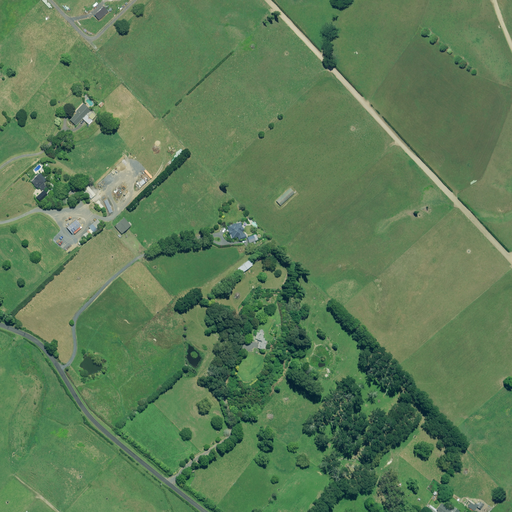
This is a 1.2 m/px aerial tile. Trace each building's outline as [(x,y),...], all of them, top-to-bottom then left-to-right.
[(82,119),(83,119),(86,115),(91,111),(83,103),(75,112),(76,113),(70,120),(76,126),(82,119)] [(86,115),(83,119),(88,124),(92,121),(86,115)] [(44,182),(38,175),(34,178),(34,179),(31,182),(37,189),(39,187),(41,191),(43,189),(44,190),(47,187),(43,183),(44,182)] [(294,193),(290,188),(276,201),(280,206),(294,193)] [(120,235),(129,227),(130,226),(128,223),(127,224),(122,219),(113,227),(120,235)] [(73,232),(75,234),(82,228),(76,220),(66,228),(71,234),(73,232)] [(101,224),(97,220),(92,224),(95,228),(101,224)] [(245,233),(244,234),(243,230),(244,230),(243,227),(242,227),(241,222),(227,226),(230,239),(237,237),(238,240),(246,237),(245,233)] [(258,240),(256,234),(247,238),(249,243),(253,242),(253,244),(255,243),(254,241),(258,240)] [(252,265),(251,265),(259,259),(256,255),(249,261),(237,269),(240,274),(252,265)] [(266,343),(264,342),(264,339),(262,339),(263,332),(263,331),(262,330),(261,330),(260,330),(259,330),(259,331),(258,336),(255,335),(255,339),(257,340),(258,340),(257,348),(265,349),(265,345),(266,343)]
